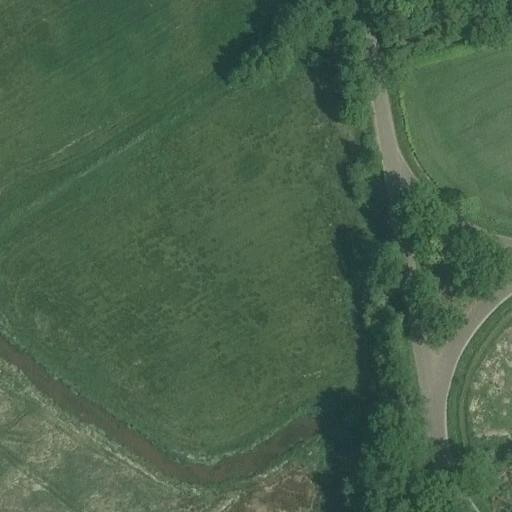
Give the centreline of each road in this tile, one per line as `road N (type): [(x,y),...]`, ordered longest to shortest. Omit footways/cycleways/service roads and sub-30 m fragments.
road 1 (tertiary): [(433,412),(394,166)]
road 2 (tertiary): [(394,166),(356,0)]
road 3 (tertiary): [(433,412),(453,353),(511,289)]
road 4 (tertiary): [(511,245),(444,223),(394,166)]
